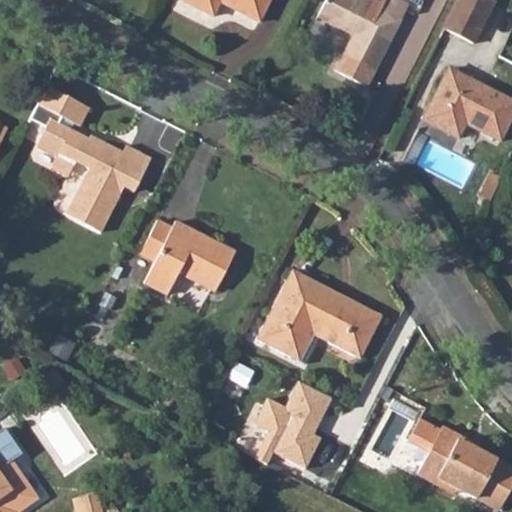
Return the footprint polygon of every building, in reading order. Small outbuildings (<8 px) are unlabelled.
[(181,0),(208,13),(214,0),(227,0),(226,2),(255,18),(263,0),(181,0)] [(363,0),(318,0),(310,15),(346,31),(336,53),(369,68),(394,15),(363,0)] [(490,0),(454,0),(440,28),(472,44),(493,1),(490,0)] [(511,100),(445,68),(419,124),(455,140),(462,125),(498,142),(511,113),(511,100)] [(30,149),(48,159),(50,154),(68,163),(82,170),(60,215),(94,232),(116,187),(127,192),(143,159),(120,147),(116,154),(96,144),(92,151),(80,145),(82,141),(65,132),(68,126),(72,128),(81,111),(53,97),(52,100),(38,93),(27,115),(43,123),(39,131),(30,149)] [(39,131),(43,123),(27,115),(23,123),(39,131)] [(83,137),(82,141),(80,145),(92,151),(96,144),(83,137)] [(50,154),(48,159),(42,170),(59,179),(68,163),(50,154)] [(483,187),(494,192),(501,178),(490,173),(483,187)] [(478,197),(489,202),(494,192),(483,187),(478,197)] [(147,224),(130,257),(145,265),(136,284),(161,296),(172,273),(207,290),(227,252),(168,222),(162,232),(147,224)] [(253,336),(288,352),(301,326),(311,331),(360,354),(381,310),(288,265),(253,336)] [(332,400),(296,382),(284,409),(267,401),(254,428),(267,434),(256,456),(266,461),(270,453),(307,471),(323,437),(316,433),(332,400)] [(419,466),(417,470),(437,480),(439,475),(501,508),(511,487),(511,462),(460,435),(462,431),(443,420),(438,430),(420,421),(409,445),(426,453),(419,466)] [(0,511),(10,511),(15,509),(14,508),(3,492),(11,487),(0,471),(0,464),(19,453),(5,432),(0,435),(0,511)] [(431,490),(437,480),(417,470),(419,466),(415,464),(411,465),(405,477),(406,481),(427,492),(431,490)] [(11,487),(3,492),(14,508),(28,498),(29,493),(20,480),(11,487)] [(100,511),(96,493),(71,499),(74,511),(100,511)]
